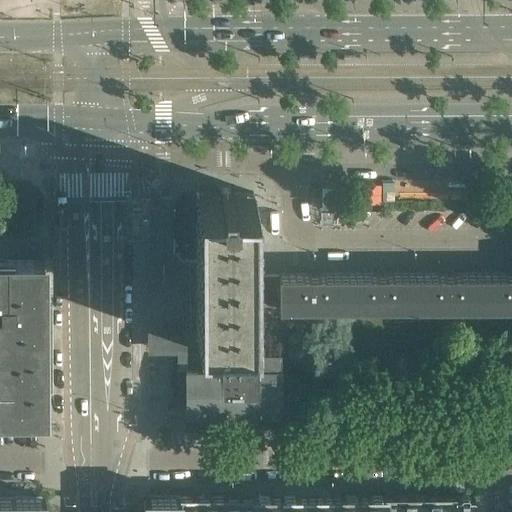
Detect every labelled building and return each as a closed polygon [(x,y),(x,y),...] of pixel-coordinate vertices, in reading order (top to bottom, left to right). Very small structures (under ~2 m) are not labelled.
[(279,305),(279,292),(279,274),(254,274),(254,192),(230,192),(230,188),(219,187),(219,192),(196,192),(196,262),(201,262),(201,274),(197,274),(197,330),(202,330),(202,367),(185,367),(185,414),(281,413),(281,367),(281,351),(250,351),(250,329),(254,329),(254,305),(279,305)] [(0,415),(44,415),(44,305),(44,260),(0,260),(0,415)] [(483,305),(483,273),(415,274),(415,305),(483,305)] [(511,304),(511,273),(483,273),(483,305),(511,304)] [(348,305),(348,274),(279,274),(279,292),(279,305),(279,306),(348,305)] [(415,305),(415,274),(348,274),(348,305),(415,305)] [(255,511),(256,495),(225,496),(224,511),(255,511)] [(281,511),(281,495),(256,495),(255,511),(281,511)] [(332,511),(333,495),(281,495),(281,511),(332,511)] [(358,511),(358,495),(333,495),(332,511),(358,511)] [(383,511),(384,495),(358,495),(358,511),(383,511)] [(409,511),(409,495),(384,495),(383,511),(409,511)] [(434,511),(434,495),(409,495),(409,511),(434,511)] [(473,511),(474,495),(434,495),(434,511),(473,511)] [(44,511),(45,496),(0,496),(0,511),(44,511)] [(194,511),(194,496),(145,496),(144,511),(194,511)] [(224,511),(225,496),(194,496),(194,511),(224,511)]
